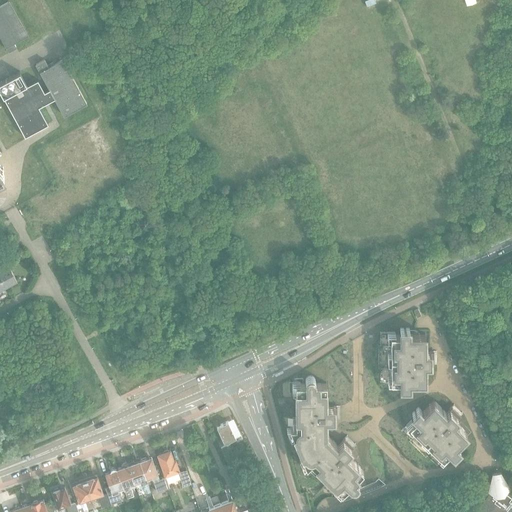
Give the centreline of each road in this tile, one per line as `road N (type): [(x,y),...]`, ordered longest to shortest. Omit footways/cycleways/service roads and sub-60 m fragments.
road 1 (secondary): [(328,331),(511,243)]
road 2 (residential): [(327,511),(414,477),(482,464)]
road 3 (unclassified): [(125,421),(50,282)]
road 4 (residential): [(482,464),(481,442),(425,323)]
road 5 (secondary): [(0,471),(125,421)]
